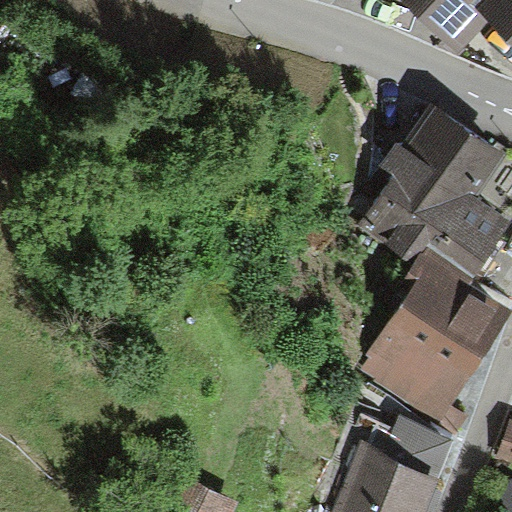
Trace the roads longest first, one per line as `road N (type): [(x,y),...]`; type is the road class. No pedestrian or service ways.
road 1 (residential): [(511,110),(470,88),(212,0)]
road 2 (residential): [(511,351),(449,511)]
